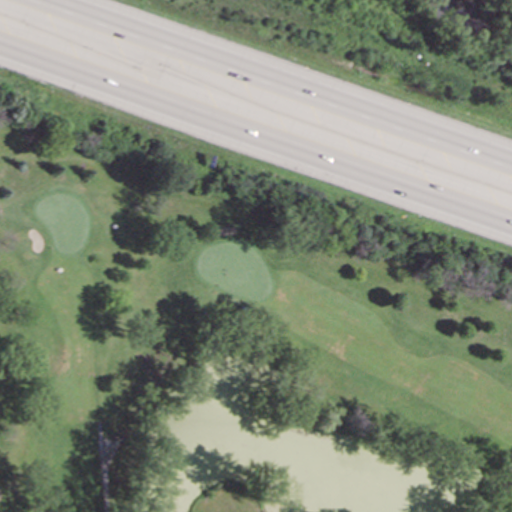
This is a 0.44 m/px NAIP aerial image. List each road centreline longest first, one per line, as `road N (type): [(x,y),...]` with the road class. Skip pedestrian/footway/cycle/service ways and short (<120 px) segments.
road 1 (motorway): [(0,47),(511,224)]
road 2 (motorway): [(511,169),(27,0)]
